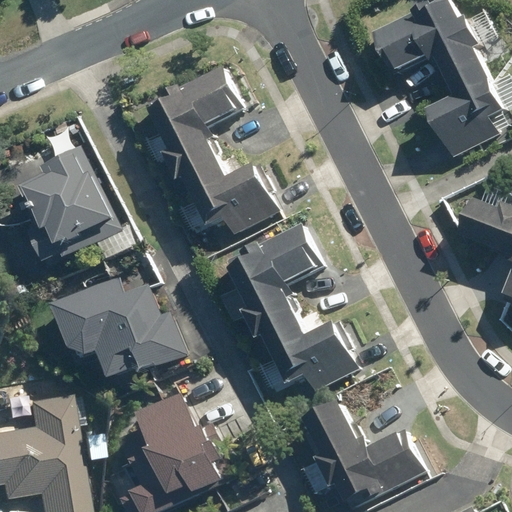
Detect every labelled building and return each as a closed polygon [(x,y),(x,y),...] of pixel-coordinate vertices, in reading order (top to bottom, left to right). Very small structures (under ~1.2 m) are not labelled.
[(453,0),(445,0),(379,35),(400,76),(434,58),(440,72),(446,69),(460,98),(434,112),(435,113),(432,115),(445,142),(447,140),(458,161),(505,137),(497,121),(511,113),(496,85),(498,84),(481,50),(487,47),(473,18),(467,21),(457,3),(456,4),(453,0)] [(237,218),(244,233),(294,209),(271,163),(245,175),(221,125),(258,107),(238,66),(184,92),(188,101),(171,109),(190,148),(184,151),(197,178),(203,175),(226,223),(237,218)] [(60,265),(126,232),(84,148),(44,168),(47,174),(21,187),(42,228),(32,233),(49,266),(58,261),(60,265)] [(506,212),(481,202),(467,239),(511,256),(511,259),(511,263),(511,293),(508,304),(511,305),(511,207),(508,206),(506,212)] [(315,376),(323,391),(372,367),(350,321),(324,333),(299,283),(336,265),(317,224),(263,250),(267,258),(249,267),(268,306),(262,309),(275,336),(281,333),(304,381),(315,376)] [(125,280),(57,309),(76,353),(93,360),(103,356),(114,384),(147,369),(149,373),(162,367),(163,370),(193,357),(174,314),(165,317),(152,287),(131,295),(125,280)] [(126,511),(177,511),(234,484),(225,465),(236,460),(227,442),(249,432),(215,363),(171,384),(179,401),(151,415),(157,428),(124,444),(135,468),(110,480),(126,511)] [(37,511),(86,511),(67,395),(23,403),(27,428),(0,432),(0,500),(35,495),(37,511)] [(357,427),(346,405),(309,423),(327,459),(321,462),(337,492),(343,489),(352,508),(366,500),(369,507),(432,474),(411,432),(374,450),(362,425),(357,427)]
